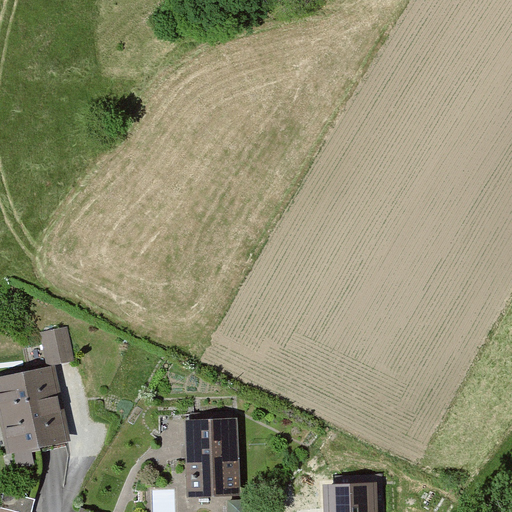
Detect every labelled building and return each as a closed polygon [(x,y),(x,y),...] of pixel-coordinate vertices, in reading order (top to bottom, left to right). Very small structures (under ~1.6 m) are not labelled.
[(70,334),(42,337),(48,371),(76,367),(70,334)] [(72,445),(55,375),(0,387),(0,400),(16,456),(72,445)] [(238,426),(187,427),(193,503),(241,498),(238,426)] [(377,511),(377,492),(326,494),(327,511),(377,511)] [(0,495),(0,509),(0,511),(32,511),(33,495),(0,495)]
